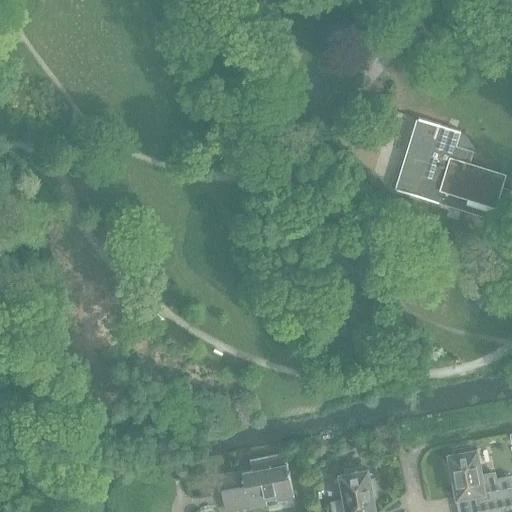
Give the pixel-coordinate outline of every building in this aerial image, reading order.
[(396,188),(396,189),(397,190),(505,223),(511,198),(511,189),(502,186),(505,177),(469,166),(473,151),(456,145),(460,132),(460,131),(418,117),(417,118),(417,119),(419,119),(409,151),(406,162),(409,162),(400,190),(396,188)] [(451,465),(447,465),(450,481),(454,481),(457,498),(467,496),(470,511),(486,511),(501,509),(501,508),(511,506),(511,479),(511,475),(495,478),(494,473),(481,475),(477,449),(471,450),(470,447),(454,450),(455,453),(449,454),(451,465)] [(293,496),(289,473),(290,473),(289,469),(288,469),(285,452),(284,453),(256,458),(258,469),(243,471),(242,471),(242,472),(218,476),(225,511),(266,503),(265,499),(275,497),(276,499),(293,496)] [(189,464),(177,466),(180,476),(191,474),(189,464)] [(375,511),(372,496),(376,495),(373,479),(369,480),(367,469),(362,470),(361,467),(345,470),(346,473),(340,474),(344,500),(331,502),(333,511),(375,511)]
